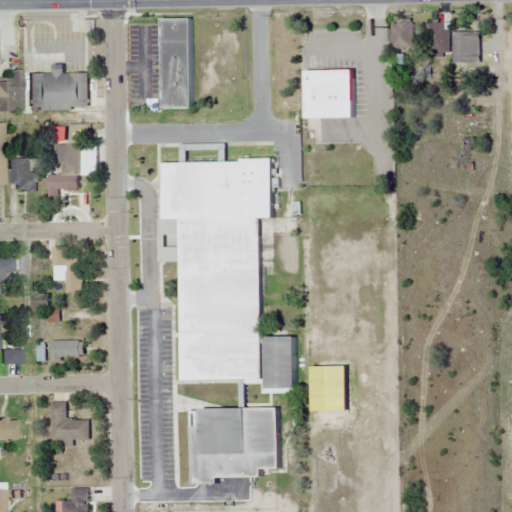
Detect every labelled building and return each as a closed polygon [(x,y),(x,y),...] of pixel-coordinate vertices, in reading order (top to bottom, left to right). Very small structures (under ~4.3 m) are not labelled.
[(192,107),(192,18),(161,18),(162,107),(192,107)] [(414,49),(414,20),(391,20),(391,49),(414,49)] [(427,22),(427,57),(449,57),(449,22),(427,22)] [(480,31),(454,31),(454,61),(480,61),(480,31)] [(2,123),(0,123),(0,111),(22,111),(21,69),(8,70),(8,82),(0,82),(0,185),(3,185),(2,123)] [(305,118),(353,118),(353,70),(305,70),(305,118)] [(88,71),(28,71),(28,110),(88,109),(88,71)] [(57,190),(82,190),(81,144),(57,145),(57,190)] [(182,380),(262,379),(259,217),(272,217),(272,159),(225,160),(225,144),(200,145),(200,149),(181,150),(182,162),(163,163),(164,222),(165,233),(180,233),(182,380)] [(39,192),(39,173),(26,173),(26,159),(7,159),(7,185),(15,185),(15,192),(39,192)] [(82,268),(74,269),(74,247),(53,247),(54,281),(67,281),(67,293),(83,292),(82,268)] [(13,260),(0,259),(0,278),(13,279),(13,260)] [(296,337),(266,337),(266,389),(296,389),(296,337)] [(85,341),(51,341),(51,360),(85,360),(85,341)] [(20,346),(1,346),(1,364),(20,365),(20,346)] [(346,366),(311,366),(311,411),(346,411),(346,366)] [(67,403),(51,403),(51,441),(90,441),(90,421),(67,421),(67,403)] [(261,479),(260,469),(280,469),(280,408),(193,409),(194,479),(261,479)] [(0,439),(17,440),(17,421),(0,421),(0,439)] [(88,511),(87,488),(72,489),(73,502),(62,502),(61,511),(88,511)]
